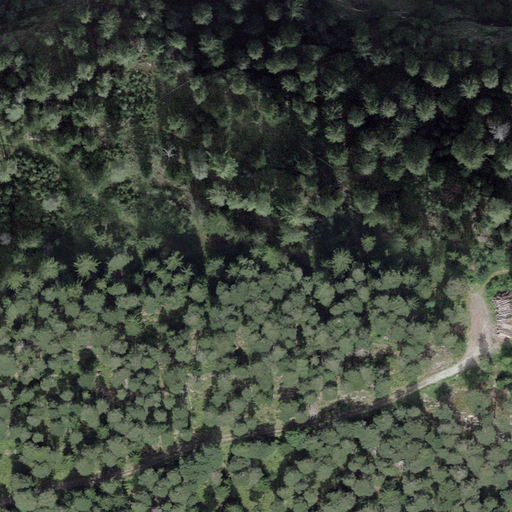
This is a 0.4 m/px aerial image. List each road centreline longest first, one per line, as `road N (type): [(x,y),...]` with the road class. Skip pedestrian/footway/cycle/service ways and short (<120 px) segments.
road 1 (track): [(0,503),(112,476),(191,445),(366,408),(464,361),(477,335),(477,306)]
road 2 (track): [(477,306),(462,282),(422,259),(189,250),(138,225),(52,156),(16,142)]
road 3 (trunk): [(511,296),(349,140),(143,0)]
